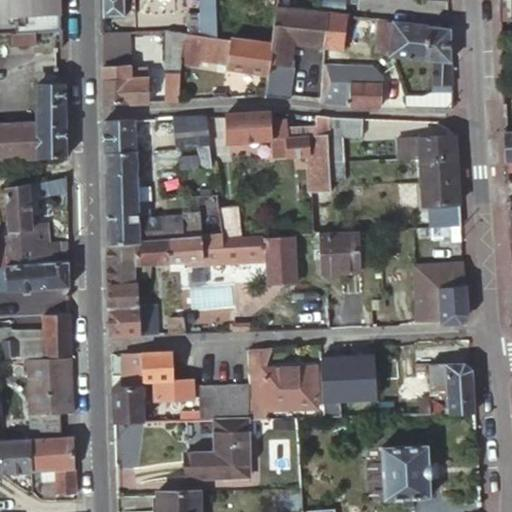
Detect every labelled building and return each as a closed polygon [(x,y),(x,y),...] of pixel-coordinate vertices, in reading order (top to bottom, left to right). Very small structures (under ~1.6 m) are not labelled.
[(55,0),(21,0),(23,30),(56,29),(55,0)] [(101,0),(102,17),(124,17),(124,16),(130,16),(130,9),(125,9),(124,0),(200,0),(202,34),(218,35),(216,0),(101,0)] [(320,0),(320,11),(327,12),(349,15),(356,15),(357,0),(320,0)] [(500,0),(501,20),(511,19),(510,0),(500,0)] [(320,11),(279,6),(273,43),(270,64),(291,66),(294,43),(324,47),(327,12),(320,11)] [(149,12),(150,31),(166,30),(178,31),(176,10),(149,12)] [(349,15),(327,12),(324,47),(344,49),(349,15)] [(390,19),(379,18),(376,40),(393,42),(394,32),(388,32),(390,21),(390,19)] [(452,28),(390,21),(388,32),(394,32),(393,42),(391,54),(435,60),(434,83),(454,84),(452,28)] [(178,31),(166,30),(165,101),(178,100),(184,52),(186,32),(178,31)] [(37,31),(12,33),(13,44),(37,42),(37,31)] [(103,66),(130,64),(129,31),(102,32),(103,66)] [(202,34),(186,32),(184,52),(230,55),(233,36),(218,35),(202,34)] [(273,43),(233,36),(230,55),(227,66),(269,74),(270,64),(273,43)] [(393,42),(376,40),(374,52),(391,54),(393,42)] [(103,66),(103,104),(149,102),(148,76),(146,76),(131,77),(130,68),(130,64),(103,66)] [(270,64),(269,74),(266,95),(291,98),(295,67),(291,66),(270,64)] [(323,64),(322,82),(351,83),(351,73),(373,73),(383,75),(375,67),(323,64)] [(146,67),(130,68),(131,77),(146,76),(146,67)] [(351,83),(322,82),(321,101),(338,103),(344,104),(348,104),(353,104),(382,105),(383,75),(373,73),(351,73),(351,83)] [(0,160),(27,159),(66,156),(65,126),(64,82),(38,83),(38,122),(0,123),(0,160)] [(422,106),(454,107),(454,84),(434,83),(423,83),(422,106)] [(270,110),(225,114),(226,142),(246,141),(260,140),(271,140),(271,120),(270,110)] [(206,114),(176,116),(177,147),(210,145),(206,114)] [(286,137),(286,139),(287,156),(306,155),(309,155),(308,136),(327,136),(329,136),(328,116),(316,115),(316,125),(286,127),(286,137)] [(341,117),(328,116),(329,136),(327,136),(328,162),(343,162),(343,136),(361,136),(362,118),(341,117)] [(104,153),(106,153),(134,151),(133,118),(104,120),(104,153)] [(286,120),(271,120),(271,140),(286,139),(286,137),(286,127),(286,120)] [(457,156),(456,134),(396,137),(398,159),(419,158),(457,156)] [(307,193),(309,193),(311,193),(330,192),(329,188),(328,162),(327,136),(308,136),(309,155),(306,155),(307,193)] [(286,139),(271,140),(272,157),(287,156),(286,139)] [(260,140),(246,141),(247,150),(261,149),(260,140)] [(177,167),(212,165),(210,147),(197,148),(197,155),(177,156),(177,167)] [(106,153),(106,171),(134,169),(141,169),(140,151),(134,151),(106,153)] [(457,156),(419,158),(421,181),(458,180),(457,156)] [(343,162),(328,162),(329,188),(345,187),(343,162)] [(134,169),(106,171),(107,205),(135,204),(135,202),(135,198),(134,169)] [(164,193),(164,197),(174,196),(174,181),(182,181),(181,169),(157,170),(158,193),(164,193)] [(65,180),(30,181),(31,195),(66,194),(65,180)] [(429,205),(430,227),(439,226),(460,225),(459,188),(458,180),(421,181),(421,190),(422,205),(429,205)] [(32,225),(29,184),(4,188),(7,230),(8,230),(9,236),(9,251),(10,264),(52,261),(62,261),(60,243),(47,244),(46,224),(32,225)] [(330,192),(311,193),(311,214),(330,213),(330,197),(330,192)] [(216,194),(199,195),(199,207),(217,206),(216,194)] [(174,196),(164,197),(165,216),(179,215),(180,238),(221,236),(218,213),(200,214),(199,207),(199,195),(174,196)] [(107,243),(108,243),(134,242),(136,242),(136,240),(147,240),(146,216),(146,217),(145,202),(135,202),(135,204),(107,205),(107,243)] [(236,205),(217,207),(218,213),(221,236),(221,238),(239,237),(236,205)] [(311,233),(317,233),(331,232),(330,213),(311,214),(311,233)] [(167,239),(180,238),(179,215),(165,216),(158,216),(160,239),(167,239)] [(158,216),(146,216),(147,240),(160,239),(158,216)] [(331,232),(317,233),(319,273),(359,270),(357,231),(337,232),(331,232)] [(10,264),(9,251),(9,236),(0,236),(0,266),(5,266),(5,265),(10,264)] [(221,238),(221,236),(180,238),(167,239),(168,262),(221,258),(221,263),(262,261),(262,236),(239,237),(221,238)] [(295,281),(292,236),(263,239),(266,283),(295,281)] [(168,262),(167,239),(160,239),(147,240),(136,240),(136,242),(134,242),(135,263),(137,263),(168,262)] [(135,263),(134,242),(108,243),(108,306),(138,305),(137,263),(135,263)] [(464,284),(462,255),(413,258),(417,320),(440,319),(440,323),(461,322),(462,322),(468,314),(466,284),(465,284),(464,284)] [(8,290),(69,287),(68,260),(62,261),(52,261),(10,264),(5,265),(5,266),(8,290)] [(366,312),(384,310),(382,294),(365,296),(366,312)] [(156,304),(138,305),(140,335),(150,334),(157,334),(156,304)] [(107,336),(140,335),(138,305),(108,306),(107,306),(107,336)] [(184,333),(182,309),(176,309),(176,317),(169,317),(169,334),(182,333),(184,333)] [(35,355),(71,354),(69,312),(44,313),(44,337),(34,337),(35,355)] [(0,328),(0,356),(22,356),(21,338),(11,339),(10,327),(0,328)] [(21,331),(21,338),(22,356),(34,355),(32,331),(21,331)] [(474,412),(471,368),(463,362),(453,363),(453,347),(414,348),(415,364),(429,363),(430,394),(438,393),(438,389),(448,388),(450,413),(474,412)] [(248,371),(250,418),(262,418),(262,412),(263,410),(266,409),(267,414),(275,414),(275,409),(317,408),(316,366),(263,368),(269,348),(247,349),(248,371)] [(171,351),(140,352),(142,375),(142,381),(154,380),(173,380),(171,351)] [(142,375),(140,352),(122,353),(123,375),(123,376),(125,375),(142,375)] [(59,411),(73,410),(71,359),(71,356),(26,357),(30,438),(60,436),(59,411)] [(113,386),(114,422),(145,421),(143,392),(142,381),(142,375),(125,375),(123,376),(123,375),(113,375),(114,386),(113,386)] [(248,384),(199,386),(201,418),(249,416),(248,384)] [(396,385),(397,414),(428,414),(443,413),(441,404),(429,399),(413,398),(413,397),(402,397),(401,384),(396,385)] [(143,392),(145,421),(157,420),(155,391),(143,392)] [(322,394),(323,416),(364,415),(363,400),(340,400),(339,393),(322,394)] [(248,418),(215,419),(215,452),(184,452),(184,478),(249,476),(248,418)] [(55,494),(75,493),(75,468),(74,436),(60,436),(30,438),(31,470),(39,470),(54,469),(54,477),(55,494)] [(30,438),(0,439),(0,472),(31,470),(30,438)] [(431,496),(429,445),(382,447),(385,499),(431,496)] [(54,469),(39,470),(40,478),(54,477),(54,469)] [(199,511),(199,490),(156,491),(156,511),(199,511)]
